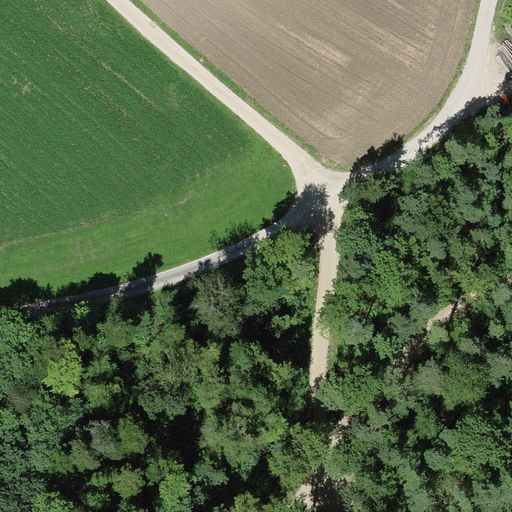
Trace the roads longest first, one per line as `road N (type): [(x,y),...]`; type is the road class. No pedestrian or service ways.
road 1 (track): [(0,317),(121,294),(194,270),(398,165),(449,119),(483,0)]
road 2 (track): [(112,0),(295,166),(325,204),(313,427),(320,480),(307,511)]
road 3 (track): [(511,292),(473,308),(416,349),(347,416),(313,427)]
